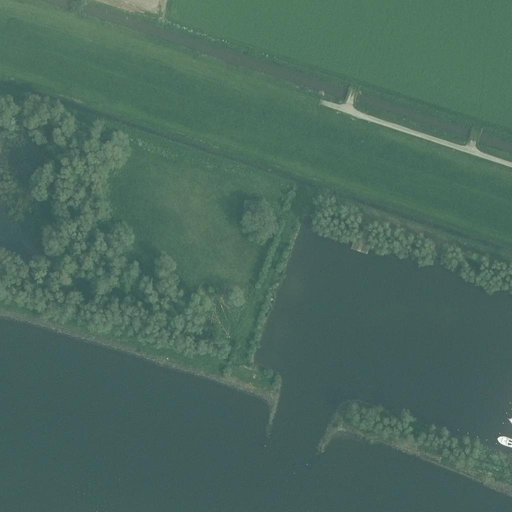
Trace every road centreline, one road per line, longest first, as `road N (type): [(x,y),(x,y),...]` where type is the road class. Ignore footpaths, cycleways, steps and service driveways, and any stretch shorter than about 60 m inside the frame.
road 1 (track): [(511,191),(0,17)]
road 2 (unclassified): [(511,165),(320,103)]
